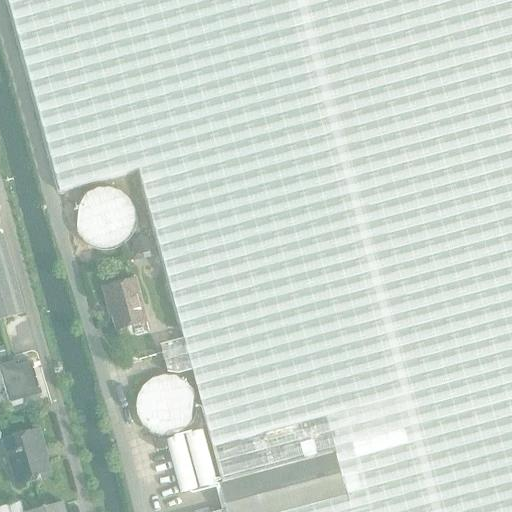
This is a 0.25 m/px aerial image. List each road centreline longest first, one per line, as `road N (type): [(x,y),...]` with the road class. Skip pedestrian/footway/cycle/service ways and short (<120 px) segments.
road 1 (unclassified): [(138,511),(0,12)]
road 2 (unclassified): [(89,511),(0,183)]
